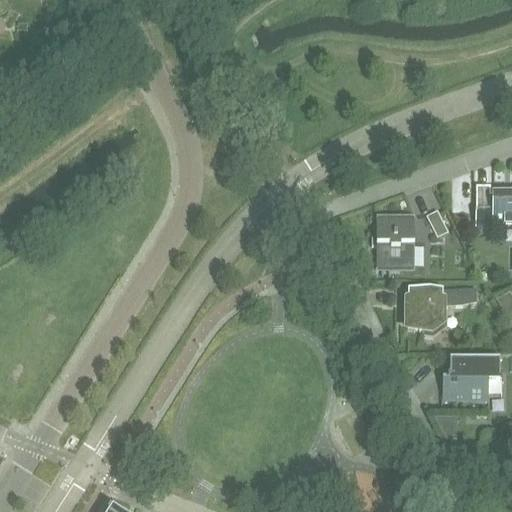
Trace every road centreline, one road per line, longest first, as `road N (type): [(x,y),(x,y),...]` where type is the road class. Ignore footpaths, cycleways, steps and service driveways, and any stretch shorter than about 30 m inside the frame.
road 1 (residential): [(445,482),(316,217),(511,147)]
road 2 (unclassified): [(39,449),(174,234),(188,195),(186,166),(144,56)]
road 3 (track): [(156,89),(0,199)]
